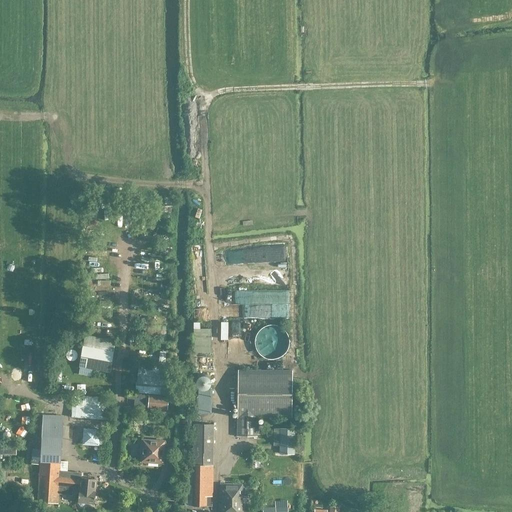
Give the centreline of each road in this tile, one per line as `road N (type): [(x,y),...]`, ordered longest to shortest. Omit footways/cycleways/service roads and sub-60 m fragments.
road 1 (track): [(511,16),(455,26),(449,60),(433,83),(215,94),(204,102)]
road 2 (track): [(204,102),(211,286),(226,364)]
road 3 (track): [(72,176),(207,183)]
